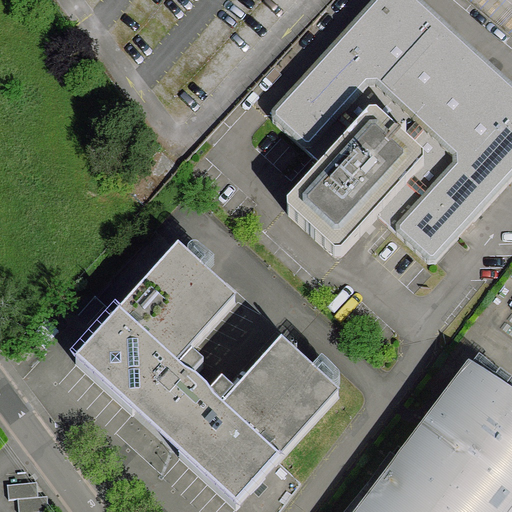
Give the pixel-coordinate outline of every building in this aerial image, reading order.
[(295,223),(354,277),(394,233),(436,271),(511,182),(511,91),(413,1),(295,131),(341,172),(295,223)] [(175,269),(71,379),(212,511),(250,511),(336,421),(277,366),(236,410),(224,398),(210,413),(185,390),(195,379),(187,372),(232,323),(175,269)] [(511,511),(511,424),(453,378),(352,511),(511,511)] [(37,484),(7,486),(9,501),(38,499),(37,484)] [(48,511),(47,498),(18,500),(18,511),(48,511)]
